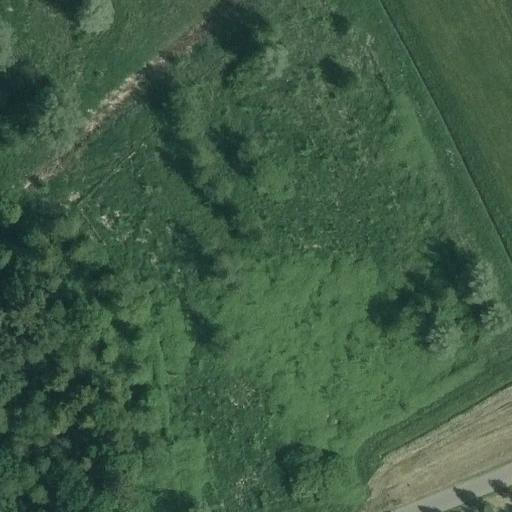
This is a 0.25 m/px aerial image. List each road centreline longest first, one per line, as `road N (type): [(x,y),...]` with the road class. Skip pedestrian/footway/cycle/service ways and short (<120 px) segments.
road 1 (track): [(511,313),(352,0)]
road 2 (track): [(351,511),(360,496),(358,453),(367,441),(511,360)]
road 3 (track): [(360,496),(511,416)]
